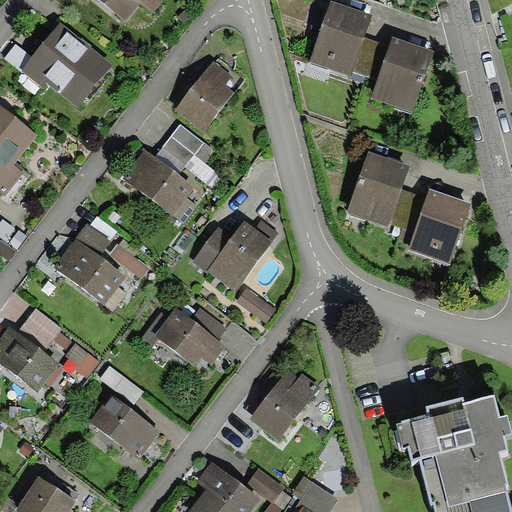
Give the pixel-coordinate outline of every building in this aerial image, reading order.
[(134,0),(147,10),(154,0),(134,0)] [(78,8),(38,59),(56,76),(61,71),(100,96),(134,53),(78,8)] [(369,20),(333,8),(316,62),(352,74),(369,20)] [(430,55),(395,44),(377,100),(413,111),(430,55)] [(214,67),(182,113),(206,129),(237,83),(214,67)] [(10,91),(0,103),(0,168),(25,188),(42,166),(34,156),(57,128),(10,91)] [(181,130),(162,156),(180,169),(199,144),(181,130)] [(146,155),(129,179),(175,213),(192,190),(146,155)] [(405,170),(370,159),(354,215),(388,225),(405,170)] [(465,206),(432,196),(414,252),(448,262),(465,206)] [(107,217),(71,261),(125,301),(148,271),(123,250),(134,237),(107,217)] [(220,231),(198,263),(235,289),(273,233),(261,225),(255,234),(245,227),(235,241),(220,231)] [(254,288),(242,302),(268,325),(280,312),(254,288)] [(185,306),(162,336),(175,345),(183,336),(219,364),(227,354),(239,361),(254,343),(243,335),(251,324),(217,298),(209,309),(199,302),(192,310),(185,306)] [(55,305),(36,328),(62,349),(81,327),(55,305)] [(28,322),(5,350),(58,390),(80,363),(62,349),(36,328),(28,322)] [(111,370),(103,380),(134,403),(141,392),(111,370)] [(293,373),(256,419),(279,436),(315,390),(293,373)] [(496,402),(401,427),(409,461),(422,458),(435,511),(510,511),(497,456),(509,453),(496,402)] [(112,403),(97,423),(140,456),(156,435),(112,403)] [(0,435),(0,460),(12,443),(0,435)] [(213,489),(195,511),(250,511),(260,500),(214,465),(202,481),(213,489)] [(59,476),(34,507),(40,511),(92,511),(97,506),(59,476)] [(258,511),(283,511),(294,497),(276,485),(268,498),(258,511)]
